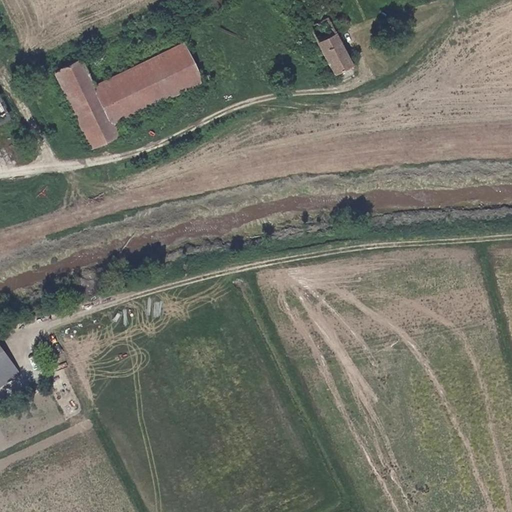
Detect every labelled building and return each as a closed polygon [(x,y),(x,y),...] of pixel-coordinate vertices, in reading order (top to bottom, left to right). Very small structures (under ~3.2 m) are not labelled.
[(199,0),(205,11),(227,0),(199,0)] [(335,81),(360,67),(321,0),(281,0),(288,12),(295,8),(335,81)] [(167,10),(50,67),(89,143),(118,129),(113,120),(200,77),(167,10)] [(117,205),(132,202),(127,177),(110,181),(117,205)] [(0,231),(11,227),(0,198),(0,231)] [(0,365),(9,360),(0,348),(0,365)] [(0,382),(18,372),(9,360),(0,365),(0,382)]
